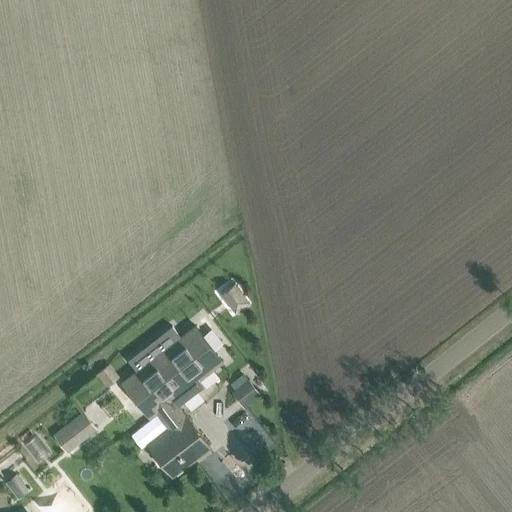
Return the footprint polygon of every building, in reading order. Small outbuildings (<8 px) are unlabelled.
[(235,283),(222,292),(238,312),(250,303),(235,283)] [(194,322),(120,380),(147,415),(156,409),(168,425),(148,441),(173,474),(189,461),(188,459),(194,455),(195,456),(211,444),(188,414),(186,416),(178,405),(208,382),(203,375),(223,359),(211,343),(194,322)] [(109,362),(96,373),(104,382),(117,372),(109,362)] [(232,391),(244,406),(261,393),(249,377),(232,391)] [(72,449),(103,426),(88,406),(57,430),(72,449)] [(16,473),(6,480),(18,497),(28,489),(16,473)]
